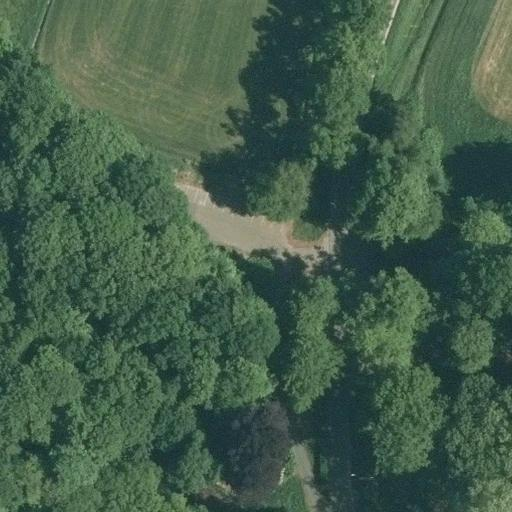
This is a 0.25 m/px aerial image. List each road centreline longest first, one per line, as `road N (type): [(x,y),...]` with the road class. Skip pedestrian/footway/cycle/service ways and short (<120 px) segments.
road 1 (tertiary): [(335,263),(356,94),(387,0)]
road 2 (unclassified): [(161,209),(240,324),(289,433)]
road 3 (tertiary): [(339,511),(335,263)]
road 4 (residential): [(127,185),(23,270),(0,326)]
road 5 (unclassified): [(161,209),(335,263)]
road 6 (unclassified): [(0,77),(48,126),(127,185)]
